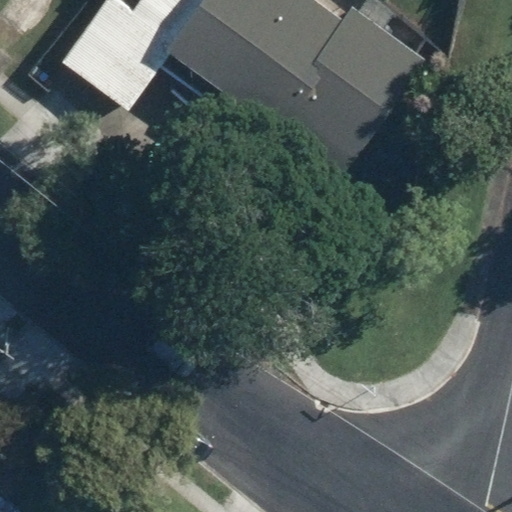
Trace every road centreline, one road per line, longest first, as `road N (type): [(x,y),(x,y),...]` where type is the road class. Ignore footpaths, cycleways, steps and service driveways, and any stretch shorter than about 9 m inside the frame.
road 1 (residential): [(0,218),(367,511)]
road 2 (residential): [(484,511),(511,394)]
